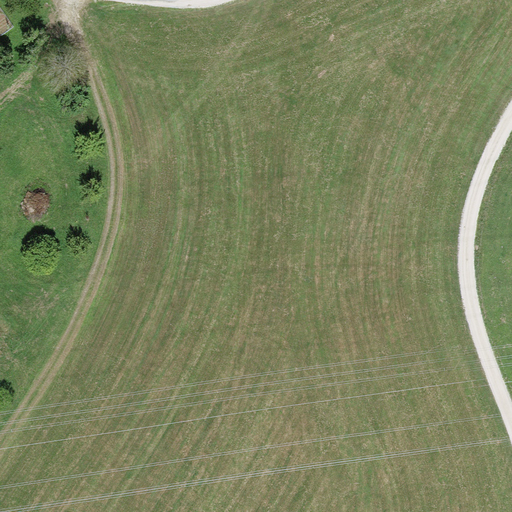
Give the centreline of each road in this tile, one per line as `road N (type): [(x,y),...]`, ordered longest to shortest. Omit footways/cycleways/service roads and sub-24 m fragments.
road 1 (track): [(73,0),(86,76),(112,147),(113,216),(58,364),(0,441)]
road 2 (track): [(511,115),(459,214),(463,306),(511,441)]
